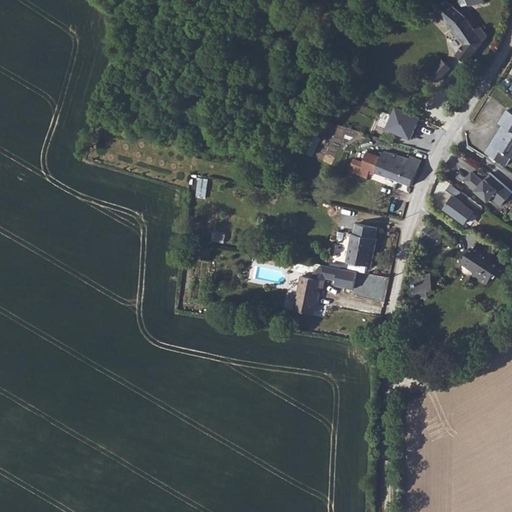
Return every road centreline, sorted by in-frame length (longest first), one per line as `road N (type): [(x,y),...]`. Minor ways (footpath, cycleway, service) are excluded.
road 1 (unclassified): [(389,388),(412,195),(446,127),(511,34)]
road 2 (track): [(385,511),(389,388)]
